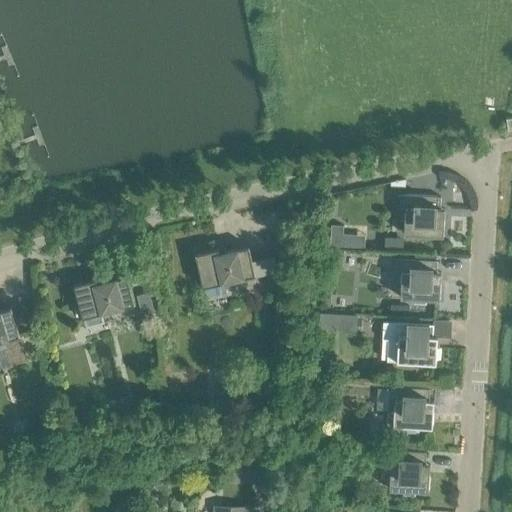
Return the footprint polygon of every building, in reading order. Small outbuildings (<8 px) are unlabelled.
[(404,234),(443,236),(444,218),(439,218),(440,197),(400,195),(399,208),(405,208),(404,234)] [(331,225),(330,245),(353,246),(353,234),(342,234),(343,225),(331,225)] [(239,279),(254,275),(248,249),(236,252),(235,249),(224,252),(224,254),(219,255),(217,248),(195,254),(202,287),(203,287),(206,298),(226,294),(223,282),(225,282),(224,280),(239,277),(239,279)] [(402,272),(400,298),(414,299),(414,303),(425,304),(425,299),(439,300),(440,282),(435,281),(437,261),(396,259),(396,272),(402,272)] [(119,308),(134,304),(127,278),(114,281),(114,279),(102,282),(102,284),(97,285),(96,279),(73,285),(82,318),(84,317),(87,326),(102,322),(99,313),(104,312),(104,310),(118,307),(119,308)] [(148,292),(136,296),(143,319),(155,315),(148,292)] [(389,316),(408,316),(408,305),(389,304),(389,316)] [(33,307),(20,311),(24,323),(37,320),(33,307)] [(4,340),(19,336),(11,310),(0,313),(0,339),(4,339),(4,340)] [(313,313),(312,329),(334,330),(334,314),(313,313)] [(387,361),(436,364),(437,346),(432,345),(433,325),(383,322),(382,339),(388,340),(387,361)] [(264,375),(246,379),(248,392),(266,388),(264,375)] [(316,377),(315,389),(328,390),(328,378),(316,377)] [(406,431),(418,432),(418,427),(432,428),(433,409),(428,409),(429,389),(389,386),(387,425),(406,426),(406,431)] [(326,414),(327,406),(314,405),(313,413),(326,414)] [(391,464),(389,490),(403,490),(402,495),(414,496),(414,491),(428,492),(429,473),(424,473),(426,452),(385,450),(385,464),(391,464)] [(257,457),(256,482),(272,482),(272,458),(257,457)]
